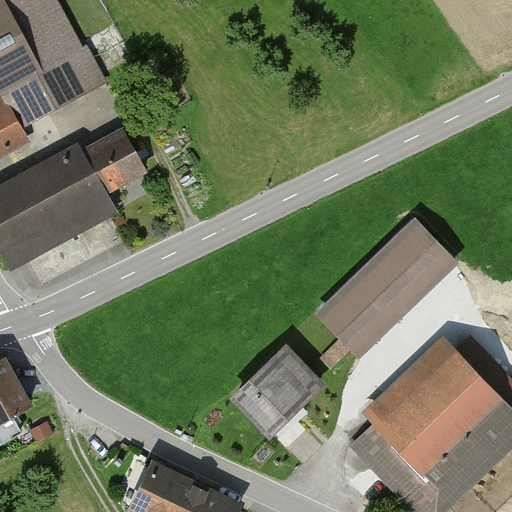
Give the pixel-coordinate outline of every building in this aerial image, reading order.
[(1,0),(0,0),(0,151),(21,141),(12,123),(94,81),(51,0),(6,0),(3,2),(1,0)] [(134,173),(118,140),(79,160),(76,154),(0,192),(0,251),(7,265),(106,214),(95,193),(134,173)] [(450,264),(412,225),(317,316),(355,355),(450,264)] [(511,405),(508,409),(441,342),(342,441),(413,511),(441,511),(511,441),(511,405)] [(315,383),(283,351),(232,401),(264,433),(315,383)] [(0,417),(23,405),(0,363),(0,417)] [(511,455),(502,465),(510,474),(511,472),(511,455)] [(235,511),(238,507),(150,467),(129,511),(235,511)]
